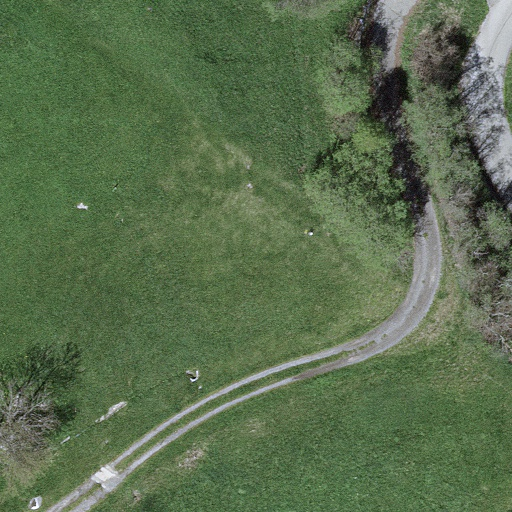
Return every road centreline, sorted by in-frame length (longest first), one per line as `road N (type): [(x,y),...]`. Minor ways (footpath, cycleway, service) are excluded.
road 1 (track): [(394,0),(380,42),(427,263),(415,303),(380,339),(187,415),(59,511)]
road 2 (unclassified): [(511,180),(489,137),(481,80),(511,18)]
